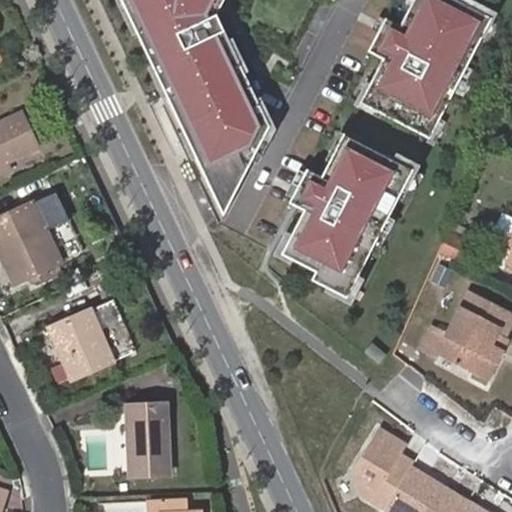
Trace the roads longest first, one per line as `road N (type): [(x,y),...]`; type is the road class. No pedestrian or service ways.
road 1 (secondary): [(296,511),(57,0)]
road 2 (residential): [(53,511),(39,452),(0,370)]
road 3 (unknown): [(25,422),(148,381)]
